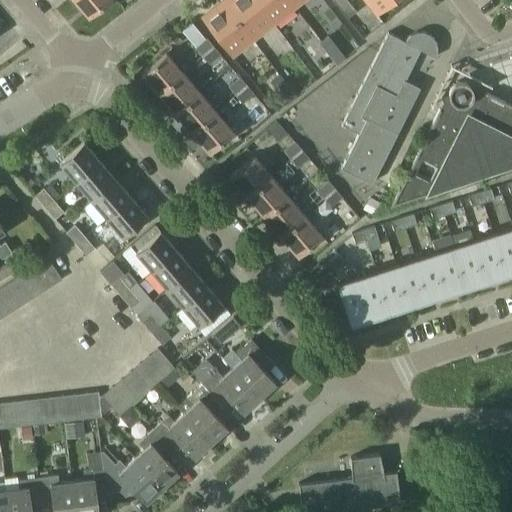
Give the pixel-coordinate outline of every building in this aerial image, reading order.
[(72,0),(86,16),(104,0),(72,0)] [(255,0),(230,0),(225,4),(252,40),(273,23),(255,0)] [(289,0),(255,0),(273,23),(295,7),(289,0)] [(347,0),(332,0),(339,9),(349,2),(347,0)] [(364,0),(376,15),(394,0),(364,0)] [(349,2),(339,9),(347,18),(356,11),(349,2)] [(225,4),(203,21),(231,56),(252,40),(225,4)] [(436,54),(437,51),(437,48),(437,46),(436,43),(435,40),(433,38),(431,36),(429,34),(427,33),(425,32),(423,32),(420,31),(417,32),(414,32),(412,33),(409,35),(406,38),(405,40),(388,32),(367,73),(341,124),(358,133),(340,168),(371,183),(397,133),(382,125),(420,49),(435,57),(436,55),(436,54)] [(328,54),(336,47),(327,36),(319,43),(328,54)] [(195,47),(202,55),(213,45),(206,37),(195,47)] [(208,63),(220,53),(213,45),(202,55),(208,63)] [(336,47),(328,54),(336,65),(344,58),(336,47)] [(165,52),(141,72),(158,92),(182,72),(165,52)] [(199,91),(182,72),(158,92),(175,112),(199,91)] [(270,81),(279,92),(287,85),(279,75),(270,81)] [(228,86),(235,94),(247,84),(240,76),(228,86)] [(511,104),(479,88),(478,85),(470,88),(470,86),(469,85),(468,83),(467,82),(465,80),(463,80),(461,79),(459,79),(458,79),(457,79),(454,80),(453,81),(452,82),(450,84),(450,85),(449,86),(449,87),(448,89),(448,90),(449,92),(449,93),(449,94),(442,97),(443,100),(391,204),(511,163),(511,104)] [(242,102),(254,92),(247,84),(235,94),(242,102)] [(287,85),(279,92),(288,103),(296,96),(287,85)] [(215,111),(199,91),(175,112),(191,132),(215,111)] [(208,152),(233,131),(215,111),(191,132),(208,152)] [(83,141),(58,162),(74,181),(99,160),(83,141)] [(294,141),(283,150),(291,158),(301,149),(294,141)] [(301,149),(291,158),(298,166),(308,157),(301,149)] [(253,155),(229,176),(246,196),(270,175),(253,155)] [(114,178),(99,160),(74,181),(90,199),(114,178)] [(246,196),(263,215),(287,194),(270,175),(246,196)] [(90,200),(82,207),(97,224),(105,217),(130,196),(114,178),(90,199),(90,200)] [(328,180),(317,190),(323,197),(324,198),(335,188),(334,188),(328,180)] [(34,194),(45,207),(54,199),(45,188),(43,187),(34,194)] [(335,188),(324,198),(330,205),(330,206),(341,196),(335,188)] [(491,188),(479,191),(483,202),(494,199),(491,188)] [(479,191),(468,195),(471,206),(483,202),(479,191)] [(287,194),(263,215),(279,235),(304,214),(287,194)] [(122,236),(146,215),(130,196),(105,217),(122,236)] [(54,218),(63,210),(54,199),(45,207),(54,218)] [(452,200),(440,204),(444,215),(455,211),(452,200)] [(440,204),(429,208),(433,218),(444,215),(440,204)] [(413,213),(402,216),(405,227),(417,224),(413,213)] [(297,255),(321,234),(304,214),(279,235),(297,255)] [(402,216),(390,220),(394,231),(405,227),(402,216)] [(74,223),(65,231),(76,243),(84,235),(74,223)] [(374,225),(363,229),(366,240),(378,236),(374,225)] [(511,268),(511,226),(493,233),(505,271),(511,268)] [(363,229),(351,233),(352,234),(355,244),(366,240),(363,229)] [(160,230),(136,251),(152,270),(176,249),(160,230)] [(505,271),(493,233),(473,239),(486,277),(505,271)] [(94,247),(84,235),(76,243),(85,254),(94,247)] [(486,277),(473,239),(454,245),(466,283),(486,277)] [(466,283),(454,245),(435,252),(447,290),(466,283)] [(176,249),(152,270),(167,288),(192,267),(176,249)] [(334,249),(325,256),(333,265),(342,258),(334,249)] [(447,290),(435,252),(415,258),(428,296),(447,290)] [(47,256),(37,262),(51,284),(61,278),(47,256)] [(18,268),(11,258),(0,265),(0,271),(4,277),(18,268)] [(428,296),(415,258),(396,264),(408,302),(428,296)] [(37,262),(26,269),(40,291),(51,284),(37,262)] [(408,302),(396,264),(376,270),(389,309),(408,302)] [(192,267),(167,288),(183,307),(207,285),(192,267)] [(26,269),(16,276),(30,297),(40,291),(26,269)] [(389,309),(376,270),(357,277),(369,315),(389,309)] [(16,276),(6,282),(20,304),(30,297),(16,276)] [(119,276),(110,283),(121,296),(130,289),(119,276)] [(369,315),(357,277),(338,283),(338,282),(336,282),(337,283),(349,321),(369,315)] [(6,282),(0,285),(0,295),(10,311),(20,304),(6,282)] [(199,325),(224,304),(207,285),(183,307),(199,325)] [(130,289),(121,296),(129,306),(138,298),(130,289)] [(0,295),(0,316),(10,311),(0,295)] [(150,312),(141,320),(152,333),(161,325),(150,312)] [(213,332),(211,334),(219,343),(240,325),(238,323),(233,316),(213,332)] [(161,325),(152,333),(161,343),(170,336),(161,325)] [(258,396),(274,381),(258,364),(267,355),(250,337),(235,352),(241,358),(232,367),(258,396)] [(174,366),(157,346),(147,355),(165,375),(174,366)] [(147,355),(138,362),(155,383),(165,375),(147,355)] [(138,362),(129,370),(146,390),(155,383),(138,362)] [(196,366),(191,371),(202,383),(218,400),(226,393),(242,411),(258,396),(232,367),(222,375),(216,369),(211,364),(202,372),(196,366)] [(129,370),(120,378),(137,398),(146,390),(129,370)] [(120,378),(110,386),(127,406),(137,398),(120,378)] [(202,383),(177,406),(183,411),(210,440),(225,426),(209,409),(218,400),(202,383)] [(101,395),(111,406),(118,414),(127,406),(110,386),(101,394),(101,395)] [(101,416),(99,402),(99,396),(98,390),(86,391),(89,417),(101,416)] [(86,391),(74,393),(77,419),(89,417),(86,391)] [(74,393),(62,394),(65,420),(77,419),(74,393)] [(62,394),(50,396),(52,421),(65,420),(62,394)] [(50,396),(37,397),(40,423),(52,421),(50,396)] [(37,397),(25,398),(28,424),(40,423),(37,397)] [(25,398),(13,400),(16,426),(17,425),(28,424),(25,398)] [(13,400),(1,401),(4,427),(16,426),(13,400)] [(173,421),(167,414),(152,428),(168,446),(177,437),(194,455),(210,440),(183,411),(173,421)] [(138,442),(143,447),(134,456),(161,485),(177,471),(160,453),(168,446),(152,428),(138,442)] [(101,450),(100,450),(100,451),(105,492),(121,490),(129,483),(145,500),(161,485),(134,456),(124,465),(118,459),(115,463),(101,450)] [(84,479),(72,480),(75,511),(97,511),(95,493),(105,492),(100,451),(86,452),(88,469),(83,470),(84,479)] [(307,511),(399,501),(395,469),(384,470),(380,452),(350,456),(350,475),(298,481),(301,511),(307,511)] [(57,473),(39,476),(42,500),(52,499),(53,511),(75,511),(72,480),(59,482),(57,473)] [(18,487),(5,489),(8,511),(30,511),(29,502),(42,500),(39,476),(17,479),(18,487)] [(0,511),(8,511),(5,489),(0,489),(0,511)]
